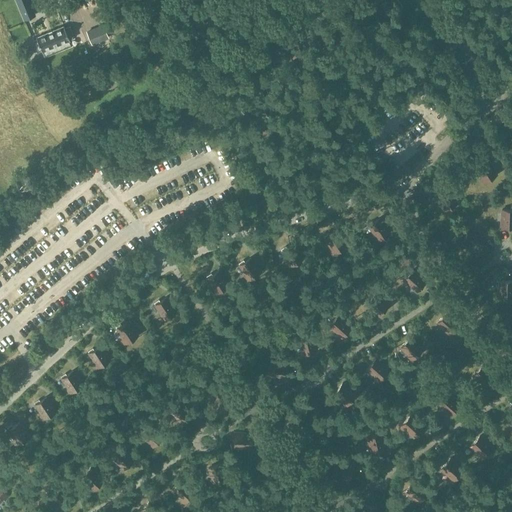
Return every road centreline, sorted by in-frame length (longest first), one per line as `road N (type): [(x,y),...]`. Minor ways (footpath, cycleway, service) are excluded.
road 1 (unclassified): [(403,188),(233,238),(171,265),(104,312),(0,409)]
road 2 (unclassified): [(403,188),(420,228),(511,365)]
